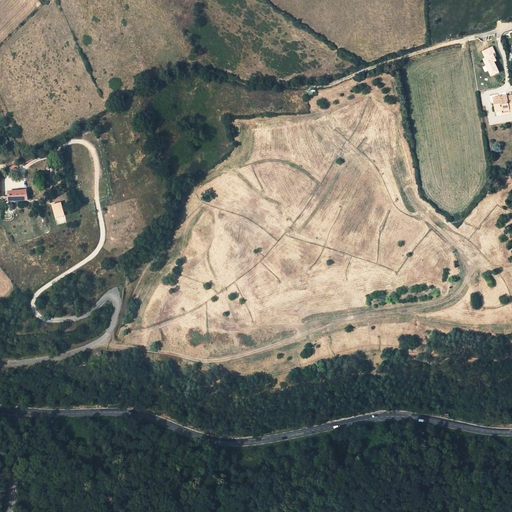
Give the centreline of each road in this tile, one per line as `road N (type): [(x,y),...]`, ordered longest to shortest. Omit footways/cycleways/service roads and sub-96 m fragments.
road 1 (tertiary): [(511,432),(389,416),(236,443),(130,415),(14,413)]
road 2 (track): [(473,38),(327,86),(166,75),(0,165)]
